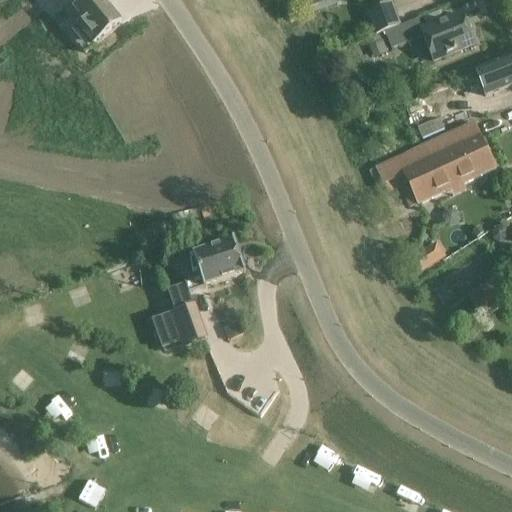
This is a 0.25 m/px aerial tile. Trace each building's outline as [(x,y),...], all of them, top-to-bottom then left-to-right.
[(121,24),(101,0),(78,0),(56,19),(85,54),(121,24)] [(365,14),(374,37),(401,26),(393,4),(365,14)] [(269,12),(278,37),(290,33),(280,8),(269,12)] [(401,28),(401,26),(374,37),(374,38),(384,35),(391,52),(424,39),(433,62),(474,46),(462,16),(423,32),(418,21),(401,28)] [(511,58),(475,74),(485,98),(511,86),(511,58)] [(475,127),(378,172),(385,187),(405,177),(418,205),(494,170),(475,127)] [(452,212),(446,214),(444,218),(445,224),(450,227),(455,226),(459,221),(457,215),(452,212)] [(189,294),(245,274),(234,244),(178,264),(186,287),(189,294)] [(409,261),(418,276),(435,265),(426,251),(409,261)] [(112,273),(116,289),(133,286),(130,270),(112,273)] [(505,305),(489,281),(468,296),(485,320),(505,305)] [(207,340),(189,294),(186,287),(168,294),(176,314),(153,323),(164,350),(181,344),(183,349),(207,340)] [(72,341),(64,359),(84,368),(92,350),(72,341)] [(8,382),(22,396),(36,381),(23,368),(8,382)] [(153,386),(149,403),(162,407),(167,390),(153,386)] [(62,399),(44,406),(50,423),(68,417),(62,399)] [(92,478),(83,497),(100,504),(108,486),(92,478)]
